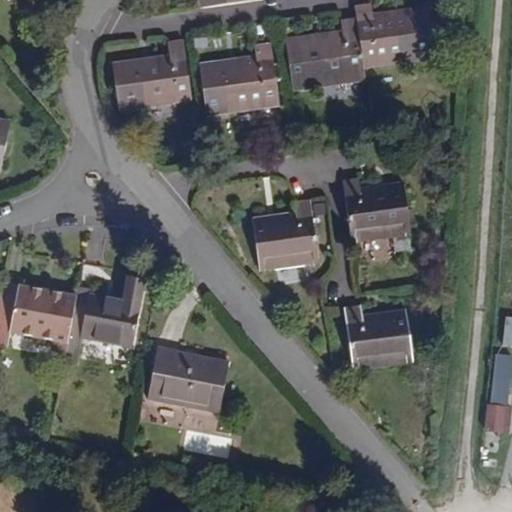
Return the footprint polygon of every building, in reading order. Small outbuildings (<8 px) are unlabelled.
[(209,7),(207,0),(198,0),(200,9),(209,7)] [(435,52),(433,35),(440,34),(436,9),(429,10),(428,6),(402,11),(403,19),(395,20),(393,12),(371,15),(369,4),(353,6),(355,18),(339,20),(341,32),(321,35),(323,45),(314,46),(313,37),(284,41),(292,86),(307,84),(306,80),(333,76),(335,84),(365,79),(364,67),(406,61),(406,56),(435,52)] [(403,19),(402,11),(393,12),(395,20),(403,19)] [(323,45),(321,35),(313,37),(314,46),(323,45)] [(278,105),(270,43),(253,45),(255,58),(234,61),(236,70),(228,71),(227,61),(198,65),(205,111),(233,107),(233,103),(261,99),(262,107),(278,105)] [(190,99),(184,52),(168,54),(169,58),(148,61),(149,70),(141,71),(140,62),(112,66),(117,108),(190,99)] [(406,61),(436,56),(435,52),(406,56),(406,61)] [(149,70),(148,61),(140,62),(141,71),(149,70)] [(236,70),(234,61),(227,61),(228,71),(236,70)] [(335,84),(333,76),(306,80),(307,84),(308,88),(335,84)] [(118,112),(190,102),(190,99),(117,108),(118,112)] [(262,107),(261,99),(233,103),(233,107),(234,111),(262,107)] [(205,115),(234,111),(233,107),(205,111),(205,115)] [(0,174),(1,174),(11,123),(0,121),(0,174)] [(410,230),(403,185),(386,187),(387,195),(381,196),(380,188),(359,191),(357,178),(342,180),(350,242),(365,240),(363,231),(392,228),(393,232),(410,230)] [(319,263),(310,200),(294,203),(295,214),(280,216),(281,226),(273,227),(272,218),(252,221),(258,267),(275,265),(276,269),(319,263)] [(281,226),(280,216),(272,218),(273,227),(281,226)] [(393,232),(392,228),(363,231),(365,240),(393,236),(393,232)] [(132,349),(140,305),(90,295),(86,315),(73,312),(75,300),(43,294),(44,289),(0,281),(0,282),(0,347),(6,349),(9,335),(56,344),(53,362),(62,364),(68,333),(82,336),(81,339),(132,349)] [(86,315),(90,295),(91,290),(78,287),(76,295),(75,300),(73,312),(86,315)] [(75,300),(76,295),(44,289),(43,294),(75,300)] [(412,358),(406,312),(388,314),(390,322),(382,323),(381,315),(362,318),(360,305),(344,307),(351,360),(394,355),(395,360),(412,358)] [(390,322),(388,314),(381,315),(382,323),(390,322)] [(81,339),(82,336),(68,333),(62,364),(76,367),(81,339)] [(219,414),(229,364),(156,350),(147,400),(219,414)] [(511,355),(495,354),(492,402),(510,403),(511,366),(511,355)] [(395,360),(394,355),(351,360),(352,370),(395,364),(395,360)] [(484,431),(509,435),(511,413),(511,407),(488,403),(484,431)]
